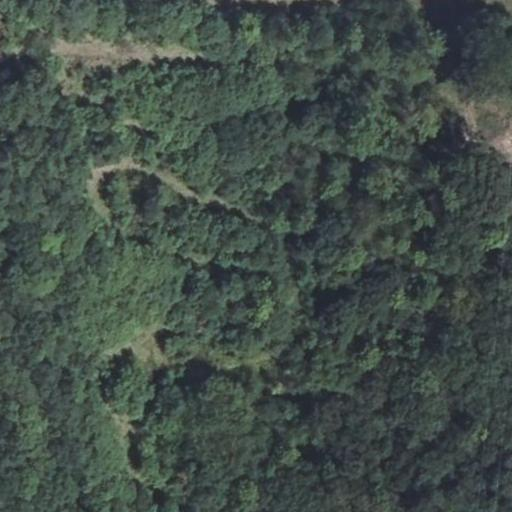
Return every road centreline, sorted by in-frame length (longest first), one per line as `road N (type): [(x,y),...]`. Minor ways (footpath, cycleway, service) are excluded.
road 1 (track): [(235,511),(241,425),(267,396),(306,396),(412,439),(488,425),(511,392)]
road 2 (track): [(0,234),(0,511)]
